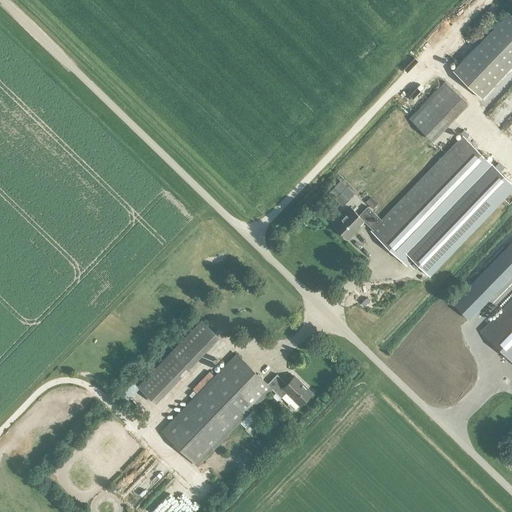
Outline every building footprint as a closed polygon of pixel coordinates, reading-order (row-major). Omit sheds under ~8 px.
[(511,16),(509,13),(453,70),(482,98),(511,66),(511,16)] [(497,85),(503,90),(509,83),(503,78),(497,85)] [(421,129),(450,91),(438,82),(409,121),(421,129)] [(406,127),(398,135),(420,155),(427,147),(406,127)] [(462,135),(465,138),(469,135),(464,130),(460,133),(462,135)] [(407,266),(413,259),(430,275),(511,189),(511,183),(499,171),(494,166),(465,138),(462,135),(381,220),(372,229),(371,231),(407,266)] [(494,166),(499,171),(503,167),(497,162),(494,166)] [(352,191),(340,179),(328,191),(341,203),(352,191)] [(370,197),(366,201),(372,208),(377,204),(370,197)] [(335,226),(338,228),(348,239),(356,231),(355,230),(363,221),(372,229),(381,220),(367,206),(359,215),(350,207),(342,215),(343,216),(335,226)] [(511,270),(511,242),(452,303),(469,319),(483,304),(481,302),(511,270)] [(511,299),(481,331),(511,361),(511,299)] [(192,330),(210,346),(218,337),(201,321),(192,330)] [(198,466),(272,389),(267,384),(236,354),(162,431),(198,466)] [(172,386),(154,369),(139,385),(141,387),(149,395),(155,389),(162,396),(172,386)] [(194,392),(210,376),(206,371),(190,388),(194,392)] [(277,374),(267,384),(272,389),(281,398),(287,392),(300,405),(312,392),(295,376),(287,384),(277,374)] [(119,390),(127,397),(135,388),(128,381),(119,390)] [(126,405),(132,411),(138,406),(132,399),(126,405)]
